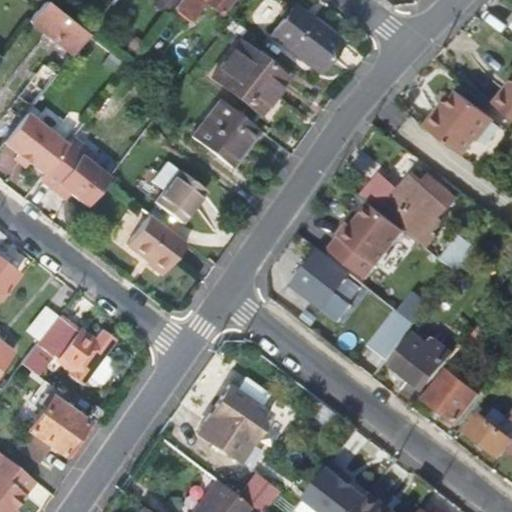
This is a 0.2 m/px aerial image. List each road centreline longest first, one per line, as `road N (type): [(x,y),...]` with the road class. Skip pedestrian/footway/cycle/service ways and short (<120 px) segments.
road 1 (residential): [(224,297),(502,511)]
road 2 (residential): [(224,297),(355,107),(412,44)]
road 3 (residential): [(0,204),(186,349)]
road 4 (residential): [(74,511),(186,349)]
